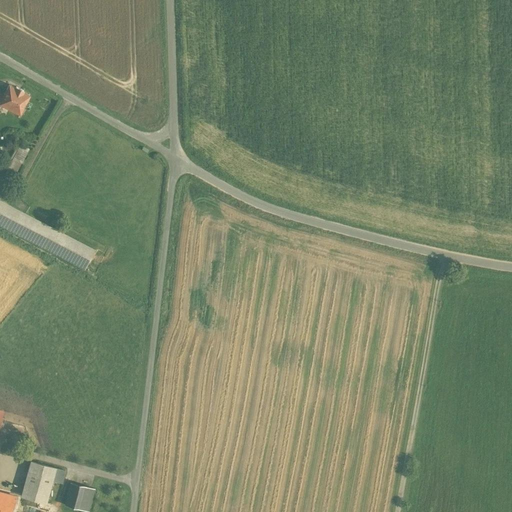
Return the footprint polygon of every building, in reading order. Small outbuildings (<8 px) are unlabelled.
[(2,90),(0,88),(0,101),(19,112),(30,90),(8,78),(2,90)] [(19,150),(9,170),(17,174),(28,154),(19,150)] [(95,247),(0,198),(0,223),(85,267),(95,247)] [(69,470),(33,459),(21,497),(45,504),(53,479),(65,482),(69,470)] [(86,486),(70,482),(64,505),(80,509),(86,486)] [(86,486),(80,509),(87,511),(93,488),(86,486)] [(10,511),(15,496),(0,492),(0,511),(10,511)]
